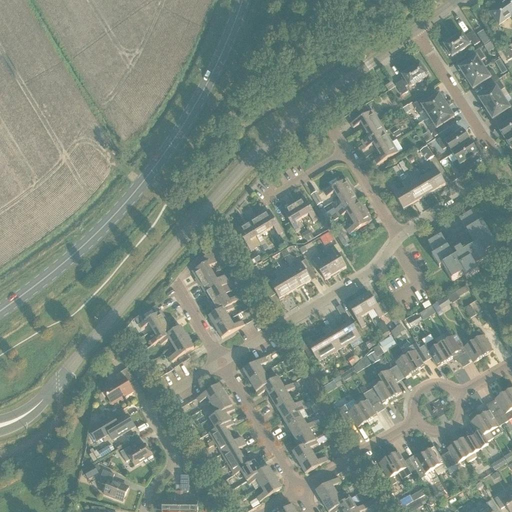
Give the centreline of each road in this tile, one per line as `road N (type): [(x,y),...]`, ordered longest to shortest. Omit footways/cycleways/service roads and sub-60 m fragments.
road 1 (secondary): [(43,399),(265,145),(414,30)]
road 2 (primary): [(0,311),(74,254),(148,176),(204,89),(242,0)]
road 3 (residential): [(221,362),(362,277),(398,240)]
road 4 (residential): [(145,511),(171,460),(148,406),(221,362)]
road 5 (residential): [(414,30),(496,157)]
road 6 (residential): [(298,491),(221,362)]
road 7 (residential): [(298,491),(417,422)]
road 8 (residential): [(398,240),(483,188),(511,199)]
